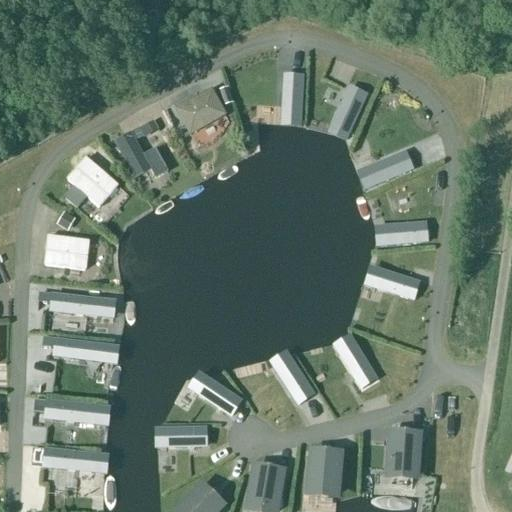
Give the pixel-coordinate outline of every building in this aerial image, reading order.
[(302,79),(286,78),(286,85),(284,85),(282,118),(300,119),(302,79)] [(366,97),(351,90),(348,97),(346,96),(333,127),(349,134),(366,97)] [(233,106),(228,91),(220,93),(225,109),(233,106)] [(176,113),(190,137),(225,118),(211,93),(176,113)] [(158,132),(154,124),(140,132),(144,139),(158,132)] [(150,173),(131,137),(115,145),(135,181),(150,173)] [(398,159),(367,172),(374,188),(412,173),(405,158),(399,161),(398,159)] [(116,189),(84,163),(66,186),(99,211),(116,189)] [(75,222),(64,215),(56,228),(68,235),(75,222)] [(419,227),(385,230),(387,248),(427,245),(426,228),(419,229),(419,227)] [(88,245),(48,240),(45,268),(84,273),(88,245)] [(412,284),(380,274),(375,291),(414,303),(419,288),(412,286),(412,284)] [(103,304),(52,298),(50,310),(61,311),(60,316),(101,320),(103,304)] [(106,350),(55,343),(54,355),(70,357),(69,362),(104,366),(106,350)] [(376,383),(354,348),(339,358),(357,386),(358,385),(362,391),(376,383)] [(313,398),(291,364),(276,374),(294,402),(296,401),(300,407),(313,398)] [(241,405),(207,382),(197,398),(225,416),(226,415),(232,418),(241,405)] [(97,410),(46,405),(44,418),(52,419),(52,423),(95,428),(97,410)] [(206,432),(165,433),(165,451),(199,450),(199,448),(206,448),(206,432)] [(418,440),(390,438),(388,477),(416,479),(418,440)] [(32,452),(31,468),(43,469),(43,466),(51,467),(50,472),(94,476),(96,459),(44,453),(32,452)] [(340,458),(311,456),(308,496),(336,499),(340,458)] [(275,511),(282,476),(254,472),(248,511),(252,511),(275,511)] [(219,511),(221,510),(201,490),(180,511),(219,511)]
